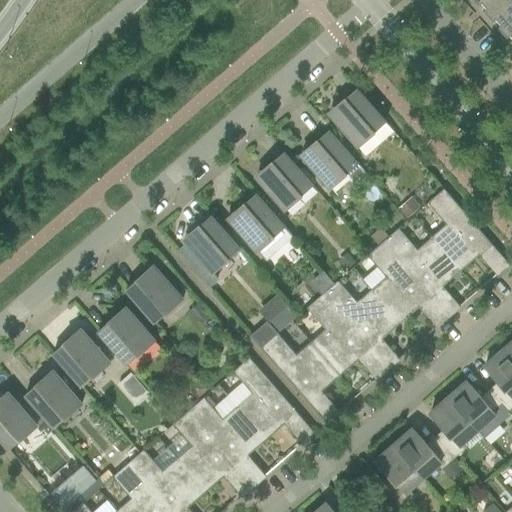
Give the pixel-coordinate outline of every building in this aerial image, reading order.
[(511,0),(482,0),(479,3),(479,4),(482,1),(487,7),(484,9),(493,19),(511,2),(511,0)] [(498,26),(507,36),(511,31),(511,2),(493,19),(493,20),(496,18),(501,24),(498,26)] [(338,105),(329,113),(332,117),(357,146),(366,156),(394,132),(385,121),(357,89),(338,105)] [(310,147),(301,155),(304,159),(317,174),(330,188),(358,163),(342,145),(329,130),(310,147)] [(265,169),(256,177),(259,181),(272,196),(285,210),(313,185),(297,167),(284,152),(265,169)] [(446,224),(431,237),(461,270),(459,267),(477,251),(496,274),(492,277),(493,278),(509,264),(444,189),(427,203),(446,224)] [(237,210),(228,218),(231,222),(245,237),(257,251),(266,262),(294,237),(285,227),(269,209),(256,194),(237,210)] [(411,197),(398,209),(407,219),(420,207),(411,197)] [(185,245),(178,251),(209,287),(210,286),(209,285),(217,277),(212,271),(238,248),(239,250),(240,249),(211,215),(192,232),(181,241),(185,245)] [(380,228),(370,236),(378,245),(383,242),(388,237),(380,228)] [(388,237),(383,242),(448,317),(463,303),(459,306),(440,284),(458,268),(460,271),(461,270),(431,237),(417,249),(398,228),(388,237)] [(385,277),(371,289),(400,323),(401,322),(398,320),(416,304),(436,326),(432,329),(433,330),(448,317),(383,242),(378,245),(367,255),(385,277)] [(350,257),(341,265),(346,272),(355,263),(350,257)] [(145,273),(126,289),(155,323),(183,298),(158,269),(154,265),(145,273)] [(338,280),(322,294),(388,369),(403,356),(402,355),(399,358),(379,336),(397,320),(400,323),(371,289),(357,302),(338,280)] [(325,329),(311,342),(340,375),(338,372),(356,356),(375,379),(372,382),(372,383),(388,369),(322,294),(306,308),(325,329)] [(198,302),(186,313),(194,322),(206,312),(198,302)] [(297,315),(289,305),(276,316),(285,326),(297,315)] [(117,314),(98,331),(111,346),(127,364),(155,340),(143,326),(130,311),(126,306),(117,314)] [(261,347),(277,333),(267,321),(251,335),(261,347)] [(72,336),(53,353),(66,368),(82,386),(110,361),(97,347),(85,332),(81,328),(72,336)] [(277,333),(261,347),(327,422),(343,408),(342,408),(338,411),(319,389),(337,373),(339,376),(340,375),(311,342),(296,354),(277,333)] [(511,340),(502,349),(511,359),(511,340)] [(502,385),(493,393),(508,411),(511,407),(511,359),(502,349),(484,365),(502,385)] [(252,393),(237,406),(266,439),(267,439),(264,436),(282,420),(302,443),(298,446),(299,447),(315,433),(249,358),(233,372),(252,393)] [(44,378),(25,394),(38,409),(54,427),(75,409),(82,403),(70,389),(57,374),(53,370),(44,378)] [(131,374),(119,384),(127,393),(139,383),(131,374)] [(191,384),(190,392),(196,399),(208,389),(198,378),(191,384)] [(466,380),(448,396),(481,434),(508,411),(493,393),(483,400),(466,380)] [(0,439),(8,448),(35,425),(36,426),(37,425),(23,409),(12,396),(8,392),(0,398),(0,439)] [(447,432),(438,440),(454,458),(467,447),(461,441),(475,429),(481,435),(481,434),(448,396),(430,412),(447,432)] [(198,402),(188,411),(254,486),(269,472),(268,472),(265,475),(245,453),(263,437),(266,440),(266,439),(237,406),(223,418),(204,397),(198,402)] [(191,446),(177,458),(206,492),(206,491),(204,489),(222,473),(241,495),(237,498),(238,499),(254,486),(188,411),(172,424),(191,446)] [(412,428),(394,443),(421,475),(436,463),(441,469),(454,458),(438,440),(429,448),(412,428)] [(421,475),(394,443),(376,459),(393,479),(383,487),(399,506),(412,494),(407,488),(421,475)] [(134,447),(125,455),(130,461),(139,453),(134,447)] [(130,461),(128,463),(170,511),(190,511),(185,505),(203,489),(205,492),(206,492),(177,458),(162,471),(144,449),(139,453),(130,461)] [(454,462),(445,469),(451,476),(460,469),(454,462)] [(131,498),(116,511),(117,511),(170,511),(128,463),(112,477),(131,498)] [(106,470),(97,478),(102,484),(112,476),(106,470)] [(97,478),(88,487),(93,493),(102,484),(97,478)] [(71,501),(61,510),(63,511),(71,511),(77,507),(71,501)] [(117,511),(116,511),(114,511),(92,511),(83,502),(77,507),(71,511),(117,511)] [(334,511),(326,502),(314,511),(334,511)] [(501,511),(493,503),(483,511),(501,511)]
